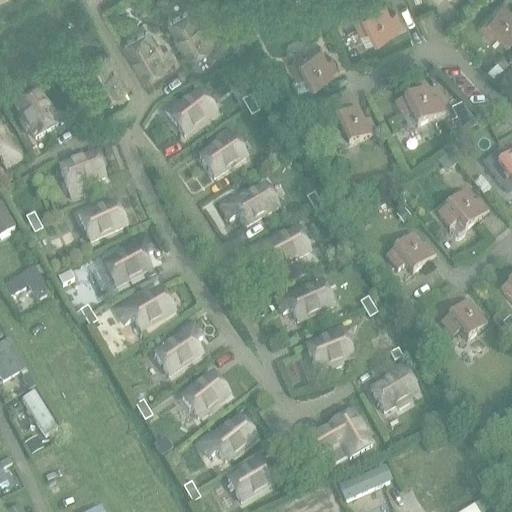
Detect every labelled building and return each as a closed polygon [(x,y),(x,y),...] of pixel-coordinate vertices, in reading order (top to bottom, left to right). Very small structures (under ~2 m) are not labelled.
[(511,11),(502,2),(477,26),(490,39),(497,33),(505,41),(511,34),(511,11)] [(384,3),(352,18),(360,34),(365,45),(373,41),(397,30),(401,28),(394,13),(390,15),(384,3)] [(211,29),(204,33),(191,10),(169,23),(176,36),(173,38),(179,48),(182,46),(188,56),(217,39),(211,29)] [(166,51),(159,55),(145,32),(123,45),(143,78),(172,61),(166,51)] [(331,58),(326,60),(319,47),(288,63),(296,79),(305,75),(310,86),(338,73),(331,58)] [(117,102),(128,96),(104,55),(82,68),(90,82),(86,84),(92,94),(96,92),(101,102),(113,95),(117,102)] [(438,99),(432,103),(425,90),(395,105),(402,121),(412,117),(417,128),(445,114),(438,99)] [(183,138),(214,115),(198,94),(177,111),(172,104),(163,112),(183,138)] [(57,113),(50,117),(37,95),(15,108),(22,121),(19,123),(25,133),(28,131),(34,141),(63,124),(57,113)] [(241,103),(250,119),(258,114),(249,98),(241,103)] [(342,137),(347,148),(369,137),(356,110),(325,125),(333,142),(342,137)] [(198,160),(213,181),(245,159),(226,132),(216,138),(220,145),(198,160)] [(16,150),(10,154),(0,136),(0,161),(5,170),(21,160),(16,150)] [(509,181),(511,184),(511,153),(490,172),(502,187),(509,181)] [(58,170),(70,201),(82,197),(79,190),(103,180),(94,156),(58,170)] [(243,229),(277,210),(264,188),(232,206),(228,201),(218,206),(228,223),(237,218),(243,229)] [(479,200),(474,204),(465,193),(438,214),(450,229),(450,234),(454,241),(458,241),(464,237),(465,233),(489,213),(479,200)] [(306,201),(311,208),(318,204),(314,196),(306,201)] [(0,204),(0,237),(15,230),(1,204),(0,204)] [(318,204),(311,208),(316,216),(323,211),(318,204)] [(89,244),(124,228),(114,205),(90,216),(86,208),(75,213),(89,244)] [(25,220),(33,236),(41,232),(33,216),(25,220)] [(274,273),(308,254),(295,232),(263,250),(259,244),(249,249),(259,266),(267,261),(274,273)] [(404,267),(412,276),(430,261),(410,237),(384,258),(396,273),(404,267)] [(102,267),(114,289),(149,271),(142,260),(151,255),(142,238),(132,243),(135,249),(102,267)] [(48,297),(34,270),(9,283),(9,285),(3,288),(8,299),(28,289),(35,304),(48,297)] [(69,274),(57,280),(62,288),(73,282),(69,274)] [(511,281),(500,292),(511,305),(511,281)] [(296,324),(331,309),(321,285),(287,300),(284,294),(273,299),(281,317),(291,312),(296,324)] [(139,333),(172,314),(159,291),(127,310),(124,304),(114,310),(124,327),(132,322),(139,333)] [(359,305),(368,321),(376,316),(366,300),(359,305)] [(460,334),(467,343),(487,327),(467,303),(440,326),(452,340),(460,334)] [(79,314),(88,329),(96,324),(86,309),(79,314)] [(153,357),(168,379),(200,357),(192,346),(201,340),(190,324),(180,331),(184,336),(153,357)] [(329,367),(330,371),(341,367),(340,363),(351,359),(339,328),(327,332),(330,339),(305,349),(315,373),(329,367)] [(0,381),(2,385),(25,371),(8,341),(0,345),(0,381)] [(389,356),(393,364),(401,360),(397,352),(389,356)] [(396,407),(398,410),(408,405),(406,401),(416,395),(399,366),(389,372),(393,379),(370,392),(383,415),(396,407)] [(181,401),(197,421),(206,414),(208,417),(218,410),(215,407),(227,397),(211,377),(181,401)] [(134,408),(143,424),(151,419),(142,404),(134,408)] [(360,423),(357,425),(351,415),(329,428),(330,430),(318,437),(313,429),(299,437),(314,463),(326,455),(333,467),(347,459),(348,461),(370,448),(363,436),(366,434),(360,423)] [(216,454),(224,464),(255,440),(239,420),(209,443),(205,438),(196,445),(208,460),(216,454)] [(227,483),(240,505),(273,485),(266,474),(273,470),(267,459),(227,483)] [(301,484),(305,491),(313,487),(308,479),(301,484)] [(182,490),(191,505),(199,501),(190,485),(182,490)] [(100,511),(94,499),(81,506),(84,511),(100,511)]
